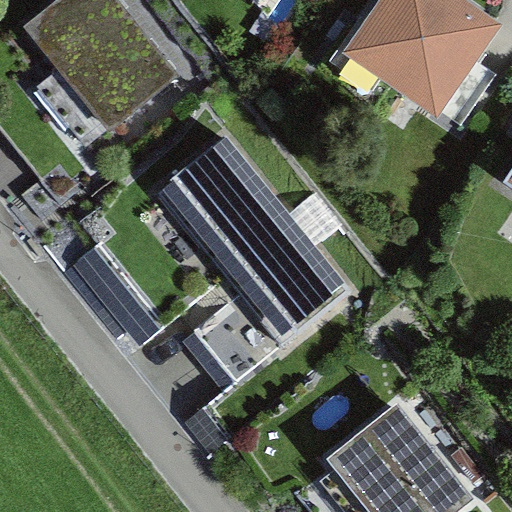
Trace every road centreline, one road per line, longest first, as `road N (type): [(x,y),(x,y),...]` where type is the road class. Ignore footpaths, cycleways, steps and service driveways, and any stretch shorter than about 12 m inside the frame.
road 1 (residential): [(224,511),(0,218)]
road 2 (track): [(129,511),(0,342)]
